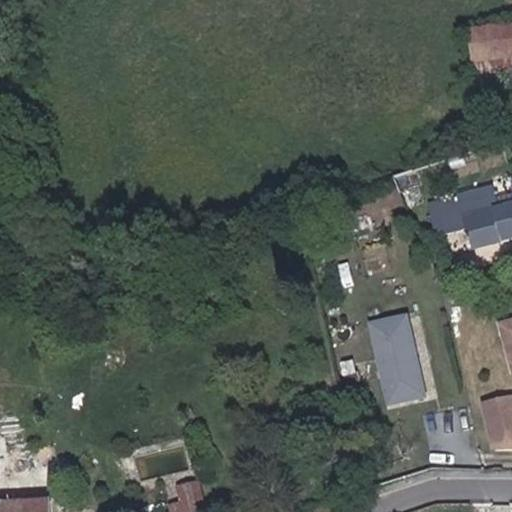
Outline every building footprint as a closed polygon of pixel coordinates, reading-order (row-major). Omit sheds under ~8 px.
[(511,18),(485,20),(490,73),(511,71),(511,18)] [(511,229),(511,180),(507,181),(509,197),(490,201),(487,186),(439,199),(443,213),(448,234),(460,230),(462,242),(511,229)] [(443,213),(439,199),(422,204),(430,238),(448,234),(443,213)] [(423,392),(403,303),(364,310),(383,398),(423,392)] [(511,316),(503,318),(511,348),(511,316)] [(511,381),(484,388),(495,435),(511,434),(511,381)] [(193,511),(211,508),(204,479),(174,486),(180,511),(193,511)] [(30,511),(27,498),(0,502),(0,511),(30,511)]
